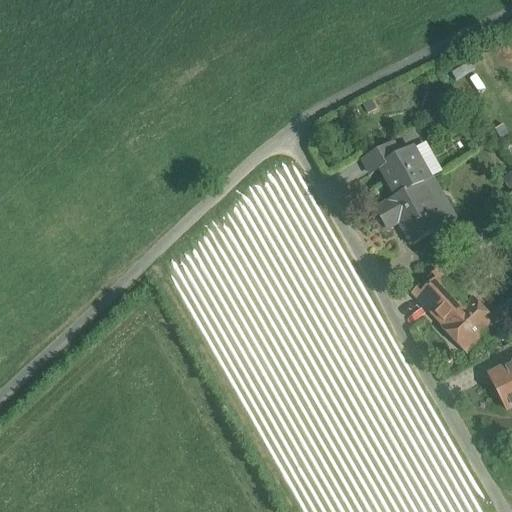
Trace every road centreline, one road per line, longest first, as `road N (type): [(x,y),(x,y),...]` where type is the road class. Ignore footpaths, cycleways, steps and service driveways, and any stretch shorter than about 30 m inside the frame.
road 1 (residential): [(503,511),(290,129)]
road 2 (unclassified): [(290,129),(0,398)]
road 3 (unclassified): [(511,16),(290,129)]
